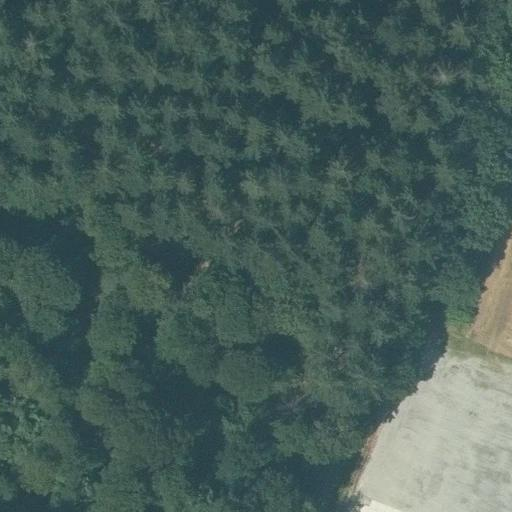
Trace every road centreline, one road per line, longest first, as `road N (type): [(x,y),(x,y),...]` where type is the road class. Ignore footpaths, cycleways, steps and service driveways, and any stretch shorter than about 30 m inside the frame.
road 1 (track): [(335,511),(511,75)]
road 2 (track): [(483,150),(152,0)]
